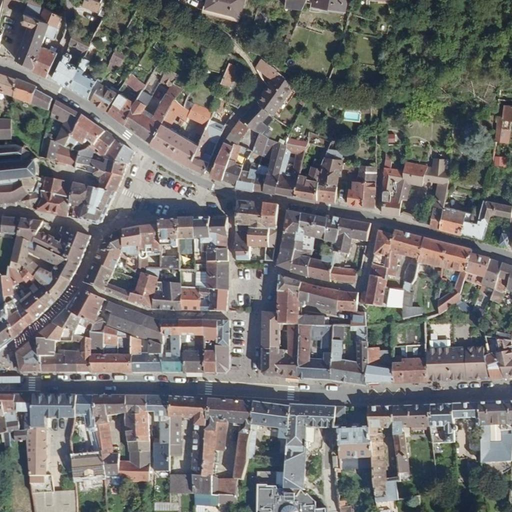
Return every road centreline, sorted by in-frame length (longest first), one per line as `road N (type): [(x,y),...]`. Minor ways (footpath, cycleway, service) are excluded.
road 1 (primary): [(511,390),(364,396),(0,384)]
road 2 (tertiary): [(374,219),(218,190),(66,95),(0,69)]
road 3 (residential): [(248,316),(156,314),(76,283)]
road 4 (residential): [(274,268),(365,290),(374,219)]
road 5 (tertiary): [(511,260),(374,219)]
